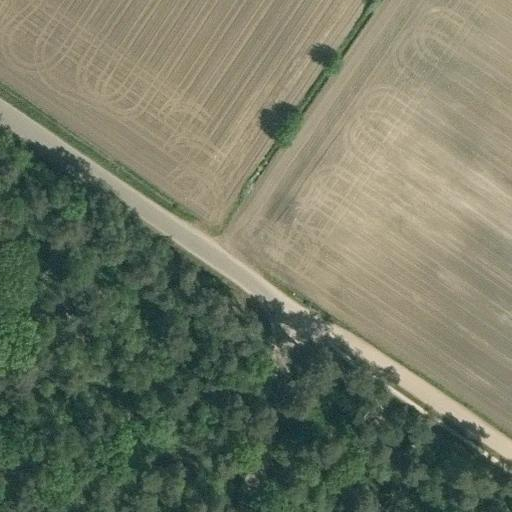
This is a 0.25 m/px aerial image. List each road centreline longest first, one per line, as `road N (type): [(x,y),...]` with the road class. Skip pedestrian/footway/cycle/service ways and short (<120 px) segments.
road 1 (unclassified): [(250,511),(289,306),(0,111)]
road 2 (track): [(511,455),(289,306)]
